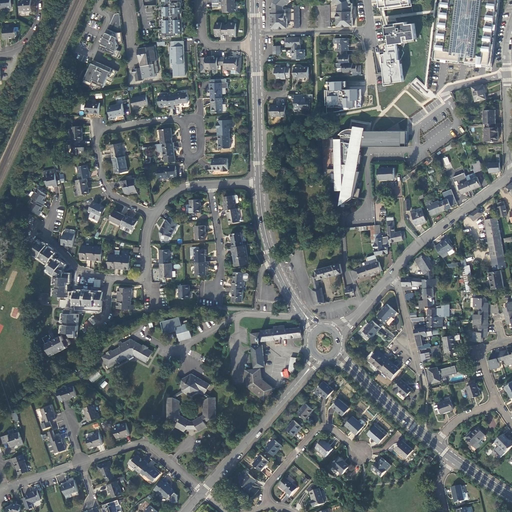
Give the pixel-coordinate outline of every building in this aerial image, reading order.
[(11,0),(0,0),(0,9),(3,9),(3,8),(12,7),(11,0)] [(20,1),(21,11),(27,10),(27,11),(32,11),(31,0),(28,0),(27,0),(20,0),(21,1),(20,1)] [(162,0),(163,28),(161,28),(161,35),(164,35),(164,37),(181,36),(181,33),(184,32),(182,0),(162,0)] [(353,14),(353,8),(353,4),(352,4),(351,4),(350,1),(349,0),(276,0),(275,3),(273,7),(272,7),(272,15),(272,17),(272,20),(272,29),(300,28),(299,6),(305,0),(318,0),(319,0),(325,5),(326,27),(353,26),(353,14)] [(378,0),(379,1),(381,14),(416,8),(414,0),(378,0)] [(441,0),(434,61),(492,68),(498,26),(500,0),(441,0)] [(223,10),(223,12),(226,12),(237,12),(237,7),(236,7),(235,2),(222,3),(223,7),(224,7),(224,8),(224,9),(223,10)] [(116,12),(100,45),(107,48),(106,50),(113,53),(112,54),(117,57),(121,50),(117,48),(119,46),(118,43),(118,41),(123,40),(120,12),(116,12)] [(418,43),(415,21),(384,25),(386,37),(388,54),(385,54),(382,54),(386,85),(403,83),(398,46),(418,43)] [(221,35),(226,35),(226,25),(225,25),(223,25),(223,23),(216,23),(216,37),(219,37),(221,37),(221,35)] [(228,25),(226,25),(226,35),(232,35),(232,37),(234,37),(237,37),(237,23),(230,23),(230,25),(228,25)] [(3,28),(4,39),(10,39),(10,37),(16,37),(17,36),(17,31),(16,31),(15,27),(3,28)] [(294,46),(294,50),(301,50),(301,37),(286,37),(286,41),(286,47),(294,46)] [(338,43),(338,51),(339,51),(347,51),(348,51),(348,38),(335,38),(335,43),(338,43)] [(184,40),(173,40),(173,46),(171,46),(172,64),(175,64),(175,77),(186,76),(185,58),(184,58),(184,51),(185,51),(185,45),(184,40)] [(141,47),(137,48),(140,67),(134,68),(135,74),(136,81),(142,80),(142,79),(155,76),(154,73),(159,73),(154,45),(141,47)] [(306,59),(305,50),(301,50),(294,50),(292,50),(292,53),(293,53),(292,54),(292,56),(293,56),(293,57),(293,59),(306,59)] [(341,61),(341,64),(350,64),(350,60),(350,58),(352,58),(352,55),(347,55),(347,51),(339,51),(339,56),(338,56),(338,58),(339,59),(339,60),(341,61)] [(238,57),(231,58),(231,70),(232,74),(241,74),(241,68),(242,68),(242,60),(242,57),(238,57)] [(206,70),(212,70),(211,58),(207,58),(202,58),(202,65),(205,65),(206,70)] [(219,66),(222,66),(221,58),(217,58),(211,58),(212,70),(219,70),(219,66)] [(226,70),(231,70),(231,58),(227,58),(221,58),(222,66),(226,66),(226,70)] [(84,80),(92,84),(97,86),(98,83),(104,86),(107,79),(112,81),(118,70),(94,59),(84,80)] [(362,75),(362,66),(354,66),(354,63),(350,64),(341,64),(337,64),(337,69),(342,69),(344,70),(344,72),(353,72),(354,76),(362,75)] [(309,77),(309,67),(295,67),(295,79),(300,78),(303,77),(309,77)] [(283,78),(290,78),(290,68),(276,68),(276,73),(277,75),(277,78),(283,78)] [(366,83),(366,75),(362,75),(354,76),(336,76),(336,84),(333,84),(333,87),(336,87),(336,89),(338,90),(336,93),(337,98),(337,103),(334,103),(334,107),(364,106),(364,101),(362,101),(362,98),(362,86),(364,86),(364,83),(366,83)] [(222,82),(222,79),(212,79),(212,86),(210,86),(211,91),(211,97),(222,97),(222,87),(228,87),(228,82),(227,82),(222,82)] [(484,91),(483,85),(472,87),(475,101),(486,99),(484,91)] [(177,93),(172,94),(174,105),(179,105),(179,103),(184,102),(188,101),(187,92),(182,93),(182,91),(177,92),(177,93)] [(169,108),(174,108),(174,105),(172,94),(168,95),(168,93),(163,94),(163,95),(158,96),(160,106),(165,105),(169,105),(169,108)] [(147,95),(132,97),(134,109),(138,108),(138,107),(143,106),(149,105),(147,95)] [(307,98),(307,95),(301,95),(296,95),(297,100),(295,100),(296,109),(300,108),(300,111),(305,111),(305,110),(310,110),(310,98),(307,98)] [(223,112),(222,97),(211,97),(211,103),(213,103),(213,107),(213,112),(223,112)] [(100,102),(86,101),(86,112),(92,113),(99,113),(100,102)] [(123,103),(109,105),(111,117),(118,115),(125,114),(123,103)] [(287,117),(286,105),(279,106),(272,106),(272,116),(281,116),(281,117),(287,117)] [(485,119),(485,124),(486,124),(496,123),(496,115),(496,109),(485,110),(485,114),(482,115),(482,119),(485,119)] [(224,130),(224,134),(230,134),(231,134),(231,126),(235,126),(234,119),(218,120),(219,125),(221,125),(221,127),(225,127),(225,130),(224,130)] [(358,170),(359,162),(361,162),(362,157),(360,157),(362,146),(362,145),(359,145),(360,137),(366,138),(367,131),(365,130),(365,127),(357,126),(358,122),(353,121),(352,129),(350,129),(349,129),(348,130),(347,130),(346,130),(345,131),(344,132),(343,132),(342,133),(341,134),(340,135),(342,135),(343,139),(336,139),(336,137),(323,137),(324,148),(336,148),(336,151),(332,151),(332,164),(337,164),(337,169),(328,169),(328,177),(337,177),(338,190),(345,190),(344,194),(354,196),(360,197),(361,188),(355,187),(356,179),(361,180),(362,171),(358,170)] [(72,127),(72,140),(82,139),(83,139),(82,126),(72,127)] [(159,129),(161,143),(172,142),(171,137),(170,137),(170,134),(171,133),(171,127),(165,128),(159,129)] [(498,133),(498,127),(496,127),(486,127),(486,140),(499,140),(498,133)] [(362,145),(362,146),(374,146),(375,138),(387,130),(367,131),(366,138),(360,137),(359,145),(362,145)] [(407,131),(387,130),(375,138),(374,146),(408,146),(407,131)] [(231,147),(230,134),(224,134),(219,134),(220,142),(220,147),(231,147)] [(82,139),(72,140),(68,140),(68,145),(73,144),(74,154),(84,153),(84,147),(82,147),(82,139)] [(161,143),(157,144),(158,150),(160,151),(163,151),(164,156),(165,156),(165,162),(176,161),(174,142),(172,142),(161,143)] [(112,154),(113,158),(123,156),(120,143),(111,145),(113,151),(112,151),(112,154)] [(501,171),(500,154),(497,154),(497,162),(490,163),(491,172),(495,172),(501,171)] [(128,171),(125,156),(123,156),(113,158),(114,164),(115,170),(120,169),(121,173),(128,171)] [(228,158),(214,159),(214,164),(214,170),(223,169),(223,171),(229,170),(228,158)] [(476,173),(484,169),(480,161),(472,164),(476,173)] [(78,166),(80,179),(87,178),(91,177),(90,173),(89,173),(88,168),(87,164),(78,166)] [(177,174),(176,165),(168,166),(168,167),(158,168),(159,178),(169,177),(169,179),(178,178),(177,174)] [(395,179),(394,168),(378,169),(379,180),(395,179)] [(467,192),(472,190),(469,181),(468,181),(467,178),(465,172),(454,177),(456,182),(458,181),(459,182),(460,185),(456,186),(458,191),(462,190),(463,194),(467,192)] [(56,173),(46,175),(48,185),(51,185),(54,184),(54,187),(58,186),(56,173)] [(478,177),(468,181),(469,181),(472,190),(477,188),(481,186),(478,177)] [(88,185),(87,178),(80,179),(76,180),(78,186),(74,187),(76,196),(90,193),(88,185)] [(135,179),(121,182),(122,186),(124,186),(125,189),(126,193),(127,194),(128,195),(133,194),(132,192),(138,191),(135,179)] [(39,189),(33,197),(35,199),(43,205),(44,205),(46,202),(44,200),(47,195),(39,189)] [(446,199),(440,202),(444,211),(448,209),(452,207),(452,206),(454,205),(452,199),(454,198),(450,190),(443,192),(446,199)] [(354,196),(344,194),(342,205),(354,196)] [(224,206),(224,210),(226,210),(236,208),(235,204),(237,204),(236,203),(239,203),(239,202),(238,196),(237,195),(234,195),(224,197),(225,201),(226,206),(224,206)] [(39,210),(43,205),(35,199),(29,208),(40,216),(43,213),(39,210)] [(201,206),(201,200),(190,200),(191,213),(201,213),(201,206)] [(438,213),(444,211),(440,202),(439,200),(433,203),(432,200),(427,202),(432,215),(438,213)] [(100,204),(94,201),(90,211),(93,212),(91,216),(99,220),(106,207),(100,204)] [(507,215),(505,201),(498,202),(499,206),(498,206),(500,217),(507,215)] [(239,222),(237,208),(236,208),(226,210),(227,215),(228,214),(229,217),(230,224),(239,222)] [(110,219),(122,225),(122,224),(126,215),(120,212),(115,209),(110,219)] [(474,219),(483,213),(480,209),(471,215),(474,219)] [(427,221),(423,210),(415,213),(414,210),(411,211),(416,225),(422,223),(427,221)] [(133,217),(127,214),(126,215),(122,224),(134,230),(139,220),(133,217)] [(177,227),(179,224),(171,217),(169,221),(168,221),(167,220),(164,224),(161,229),(163,230),(161,232),(161,239),(167,239),(169,240),(173,234),(172,233),(172,232),(175,226),(177,227)] [(485,220),(494,269),(506,267),(497,218),(485,220)] [(389,220),(388,220),(388,225),(389,235),(389,236),(390,243),(397,242),(396,233),(395,221),(389,221),(389,220)] [(374,245),(376,255),(388,253),(387,247),(391,246),(390,243),(389,236),(381,238),(380,225),(375,225),(376,244),(374,245)] [(206,226),(196,226),(196,240),(206,239),(206,232),(206,226)] [(397,242),(406,240),(405,231),(396,233),(397,242)] [(75,234),(63,232),(61,245),(67,246),(73,247),(75,234)] [(232,238),(233,247),(243,245),(241,233),(231,234),(232,238)] [(440,245),(436,247),(441,255),(443,259),(449,255),(447,253),(454,249),(450,244),(452,243),(449,238),(443,242),(439,245),(440,245)] [(69,297),(69,292),(67,292),(68,282),(70,282),(70,274),(64,274),(64,273),(62,270),(62,269),(65,264),(61,262),(59,260),(58,261),(52,257),(55,253),(52,251),(53,249),(50,247),(47,245),(43,243),(42,244),(40,243),(37,240),(35,243),(34,245),(37,247),(33,254),(42,260),(49,264),(50,263),(53,265),(49,271),(54,275),(56,276),(55,285),(57,286),(57,289),(55,289),(54,296),(57,296),(60,296),(60,297),(59,300),(60,300),(61,297),(69,297)] [(249,263),(246,245),(243,245),(233,247),(233,252),(234,252),(235,257),(234,257),(235,260),(235,263),(243,262),(243,264),(249,263)] [(86,259),(91,260),(92,246),(82,246),(81,259),(86,259)] [(102,247),(92,246),(91,260),(96,260),(101,260),(102,247)] [(195,250),(196,262),(206,262),(206,255),(205,249),(195,250)] [(160,255),(161,264),(171,263),(170,250),(160,250),(160,255)] [(114,269),(120,269),(120,255),(109,254),(109,268),(114,269)] [(427,273),(428,279),(434,278),(429,271),(434,268),(425,254),(422,257),(420,258),(422,261),(418,264),(425,275),(427,273)] [(130,256),(120,255),(120,269),(124,269),(129,269),(130,256)] [(461,258),(466,281),(471,280),(468,265),(465,265),(463,258),(461,258)] [(360,268),(352,271),(355,280),(383,271),(380,262),(378,262),(377,259),(376,259),(367,262),(365,263),(366,266),(360,268)] [(208,266),(208,261),(206,262),(196,262),(196,276),(207,275),(207,270),(206,267),(208,266)] [(173,277),(172,263),(171,263),(161,264),(161,271),(161,278),(173,277)] [(318,280),(342,273),(340,264),(315,270),(317,275),(318,280)] [(505,287),(502,271),(490,273),(486,274),(489,290),(505,287)] [(233,284),(232,288),(244,289),(244,285),(243,285),(244,281),(248,281),(249,280),(249,274),(248,273),(235,272),(235,277),(234,281),(234,284),(233,284)] [(320,289),(318,280),(317,275),(312,277),(315,290),(320,289)] [(416,279),(412,279),(412,278),(403,277),(403,285),(409,286),(412,286),(416,286),(416,279)] [(439,285),(439,278),(435,278),(434,278),(428,279),(424,279),(416,279),(416,286),(420,286),(420,285),(424,284),(424,288),(427,288),(433,287),(432,286),(439,285)] [(181,298),(192,298),(191,293),(190,293),(190,290),(190,287),(190,285),(180,286),(181,298)] [(433,297),(433,287),(427,288),(424,288),(424,289),(424,295),(423,296),(423,300),(421,300),(421,306),(425,306),(433,305),(432,297),(433,297)] [(118,288),(118,298),(131,299),(132,293),(132,289),(118,288)] [(243,302),(244,289),(232,288),(232,292),(234,292),(233,296),(233,301),(243,302)] [(320,289),(315,290),(312,291),(316,305),(325,303),(321,288),(320,289)] [(75,304),(87,305),(102,307),(102,297),(103,292),(98,292),(98,294),(92,293),(92,291),(87,291),(85,291),(84,291),(79,290),(79,292),(76,292),(76,293),(76,298),(75,304)] [(131,302),(131,299),(118,298),(117,309),(134,310),(134,305),(131,305),(131,302)] [(479,308),(479,311),(488,312),(488,308),(487,308),(487,303),(483,303),(484,299),(474,298),(474,308),(479,308)] [(396,312),(387,304),(377,316),(386,323),(389,319),(392,316),(392,317),(396,312)] [(450,316),(450,304),(444,305),(444,310),(439,310),(439,309),(428,309),(428,312),(428,316),(447,316),(450,316)] [(77,330),(78,330),(79,317),(77,317),(78,314),(72,314),(72,310),(67,309),(66,313),(65,313),(64,320),(64,322),(63,325),(64,325),(64,332),(71,333),(70,336),(74,337),(76,337),(77,330)] [(474,315),(474,320),(488,321),(488,316),(488,312),(479,311),(479,315),(474,315)] [(447,319),(447,316),(428,316),(428,319),(428,327),(427,327),(426,327),(427,329),(431,328),(431,326),(448,326),(448,319),(447,319)] [(180,341),(192,338),(189,323),(182,325),(180,317),(162,322),(165,334),(175,331),(177,330),(180,341)] [(479,326),(479,329),(488,329),(488,325),(488,321),(474,320),(473,325),(479,326)] [(380,328),(372,322),(364,332),(371,339),(377,332),(380,328)] [(282,338),(302,336),(301,327),(285,329),(284,325),(274,326),(275,328),(260,330),(260,332),(250,333),(252,346),(254,346),(255,352),(253,352),(255,368),(256,368),(256,369),(246,371),(249,388),(267,400),(276,387),(263,378),(262,368),(261,368),(260,367),(265,366),(262,345),(259,345),(258,341),(261,340),(261,341),(282,338)] [(426,327),(415,329),(415,331),(416,337),(417,340),(419,346),(424,345),(422,337),(428,336),(426,329),(427,329),(426,327)] [(487,333),(488,329),(479,329),(479,333),(473,333),(473,342),(482,342),(483,338),(486,338),(486,333),(487,333)] [(459,333),(453,334),(442,336),(445,352),(456,350),(455,345),(454,341),(460,340),(459,333)] [(52,341),(45,344),(51,356),(68,347),(68,345),(71,344),(70,343),(68,339),(65,340),(62,335),(56,339),(52,341)] [(132,355),(134,356),(147,362),(153,351),(148,349),(149,348),(144,345),(143,346),(136,342),(131,339),(124,343),(120,345),(120,347),(113,351),(112,350),(107,353),(108,354),(103,357),(109,368),(126,358),(132,355)] [(432,355),(440,354),(440,346),(431,346),(432,355)] [(378,367),(381,369),(389,360),(384,356),(383,358),(379,355),(376,352),(369,361),(377,368),(378,367)] [(430,352),(421,354),(422,362),(431,360),(430,352)] [(507,365),(511,364),(511,354),(509,356),(508,352),(504,353),(503,352),(500,353),(502,361),(505,360),(507,365)] [(498,362),(502,361),(500,353),(496,354),(496,355),(492,356),(492,359),(492,360),(488,361),(491,370),(500,367),(498,362)] [(393,364),(389,360),(381,369),(391,378),(399,369),(393,364)] [(438,370),(438,367),(429,369),(432,383),(441,381),(441,380),(442,380),(442,377),(457,374),(455,366),(438,370)] [(88,378),(92,383),(101,376),(97,371),(88,378)] [(211,418),(216,418),(216,398),(212,398),(205,394),(210,385),(204,381),(192,374),(182,380),(183,381),(183,391),(180,393),(172,397),(167,397),(168,418),(173,418),(173,419),(179,423),(176,427),(184,432),(186,429),(198,430),(199,432),(201,431),(208,427),(205,423),(211,419),(211,418)] [(406,384),(400,379),(394,387),(394,388),(393,389),(397,393),(398,392),(405,397),(412,389),(406,384)] [(333,391),(323,382),(315,392),(321,397),(322,396),(324,397),(326,399),(333,391)] [(476,384),(466,387),(470,399),(476,397),(480,395),(476,384)] [(77,395),(74,385),(67,388),(65,387),(60,388),(57,390),(60,400),(64,399),(64,400),(69,399),(69,398),(72,397),(77,395)] [(447,412),(454,410),(450,400),(449,397),(445,399),(446,402),(438,405),(441,414),(447,412)] [(350,408),(339,399),(332,407),(336,410),(343,416),(350,408)] [(88,421),(100,417),(99,413),(96,411),(94,404),(84,408),(86,411),(87,415),(86,416),(88,421)] [(312,409),(305,404),(297,413),(305,420),(308,416),(307,415),(309,413),(312,409)] [(51,406),(41,409),(44,416),(42,418),(44,423),(41,423),(43,429),(52,426),(50,420),(56,418),(54,414),(52,410),(51,406)] [(363,427),(352,417),(345,425),(351,430),(356,435),(363,427)] [(302,427),(294,421),(286,430),(293,436),(297,432),(299,430),(302,427)] [(130,434),(126,422),(122,424),(120,426),(114,428),(117,438),(123,436),(125,435),(126,436),(130,434)] [(386,436),(374,426),(367,434),(373,439),(379,444),(386,436)] [(465,438),(474,448),(478,444),(485,437),(478,429),(475,432),(472,434),(471,436),(469,435),(465,438)] [(55,436),(53,430),(49,432),(50,438),(49,438),(51,443),(52,442),(53,444),(55,451),(56,453),(66,450),(65,445),(64,446),(63,442),(62,438),(59,439),(58,435),(55,436)] [(9,434),(1,437),(4,443),(9,441),(10,444),(11,447),(18,445),(18,446),(23,444),(19,432),(9,435),(9,434)] [(103,444),(99,432),(94,433),(93,435),(87,438),(90,447),(94,446),(98,444),(98,445),(103,444)] [(511,445),(508,441),(503,436),(495,443),(506,454),(511,447),(511,445)] [(282,446),(274,439),(265,449),(274,456),(278,450),(282,446)] [(328,446),(323,441),(316,449),(326,458),(333,450),(328,446)] [(413,450),(401,441),(394,449),(399,453),(405,459),(413,450)] [(129,463),(140,472),(148,464),(148,463),(145,460),(144,461),(142,459),(142,458),(140,456),(138,454),(133,459),(133,458),(129,463)] [(19,474),(29,471),(23,455),(13,458),(15,464),(16,463),(19,474)] [(268,462),(261,455),(253,464),(260,471),(265,466),(268,462)] [(332,466),(342,475),(348,468),(344,464),(342,462),(343,461),(339,458),(332,466)] [(391,466),(382,458),(379,462),(377,464),(376,463),(370,471),(371,472),(373,469),(377,472),(377,473),(381,477),(391,466)] [(105,473),(107,481),(115,478),(111,466),(112,466),(111,461),(102,464),(102,467),(101,468),(102,471),(103,472),(104,473),(105,473)] [(151,467),(148,464),(140,472),(144,476),(145,474),(153,482),(161,473),(156,469),(156,470),(153,468),(152,467),(151,467)] [(256,481),(248,474),(246,476),(244,474),(239,479),(242,481),(239,483),(247,490),(256,481)] [(165,483),(162,480),(154,489),(158,492),(159,491),(164,495),(165,495),(168,498),(172,495),(176,491),(172,488),(170,485),(171,484),(169,482),(167,481),(165,483)] [(297,489),(286,480),(283,484),(282,483),(279,487),(284,491),(287,494),(286,495),(289,498),(297,489)] [(79,491),(75,481),(71,482),(68,483),(68,482),(63,484),(66,495),(79,491)] [(123,494),(118,481),(108,485),(109,488),(108,489),(108,491),(109,493),(111,492),(113,497),(123,494)] [(451,488),(455,502),(464,500),(463,495),(461,486),(451,488)] [(32,503),(41,499),(38,490),(33,492),(30,493),(26,494),(27,497),(23,498),(27,510),(33,507),(32,503)] [(324,504),(319,490),(310,493),(313,501),(312,502),(312,504),(314,507),(324,504)] [(20,511),(22,505),(15,503),(12,504),(7,507),(9,511),(20,511)]
